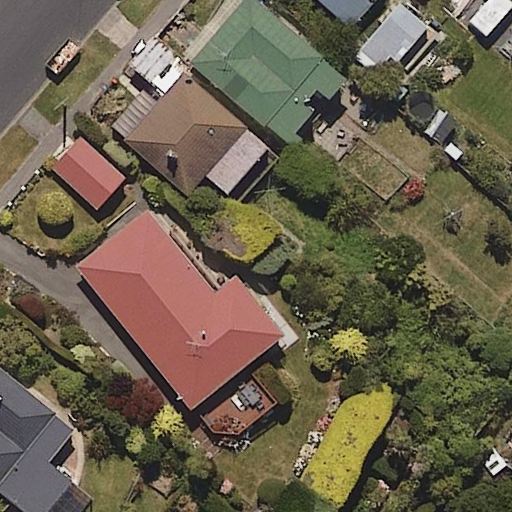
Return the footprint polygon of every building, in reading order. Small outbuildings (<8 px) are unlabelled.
[(341,80),(246,0),(240,0),(188,63),(287,145),(341,80)] [(373,0),(317,0),(350,28),(373,0)] [(235,204),(276,157),(180,74),(147,112),(135,101),(109,131),(185,197),(203,176),(235,204)] [(121,180),(75,136),(48,165),(94,209),(121,180)] [(209,294),(139,213),(74,269),(137,341),(120,356),(178,422),(280,333),(230,275),(209,294)] [(72,433),(0,376),(0,498),(17,511),(49,511),(70,485),(46,467),(72,433)] [(333,511),(392,400),(352,380),(283,511),(333,511)] [(274,403),(256,381),(210,421),(229,442),(274,403)]
